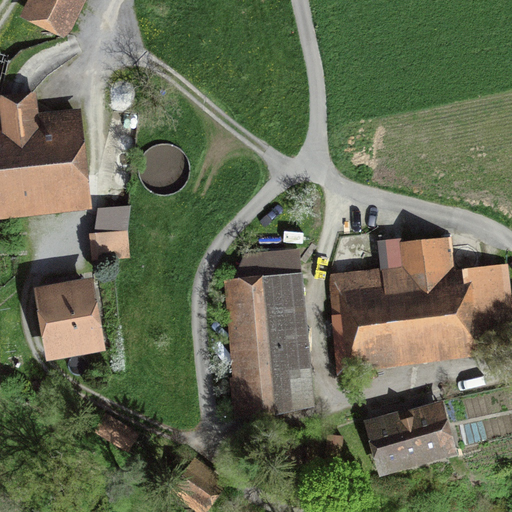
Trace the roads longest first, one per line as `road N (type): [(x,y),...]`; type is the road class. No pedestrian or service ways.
road 1 (residential): [(294,511),(254,496),(213,437),(198,310),(204,271),(220,243),(313,149),(318,95),(300,0)]
road 2 (track): [(92,51),(148,58),(297,169),(476,218),(511,243)]
